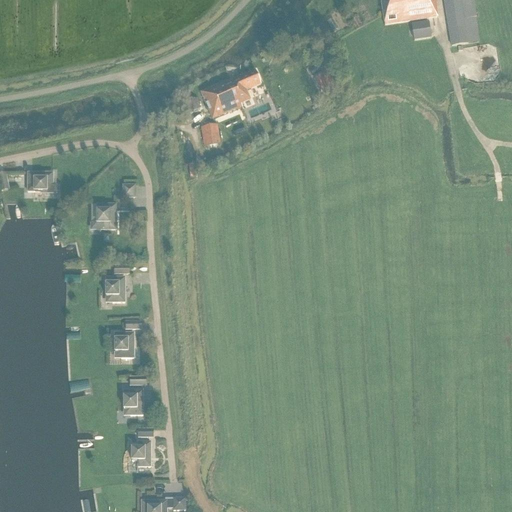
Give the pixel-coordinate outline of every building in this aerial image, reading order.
[(434,0),(379,0),(384,26),(438,18),(434,0)] [(460,0),(443,0),(451,47),(467,44),(460,0)] [(328,21),(333,31),(339,28),(335,18),(328,21)] [(414,42),(431,39),(428,23),(411,25),(414,42)] [(231,81),(201,94),(212,120),(242,108),(240,104),(249,100),(246,92),(261,86),(255,72),(231,82),(231,81)] [(200,99),(184,99),(184,114),(200,114),(200,99)] [(287,108),(290,114),(300,110),(297,104),(287,108)] [(204,148),(221,145),(217,125),(200,128),(204,148)] [(0,192),(0,193),(9,191),(6,174),(0,174),(0,192)] [(52,193),(52,187),(52,175),(27,175),(27,193),(52,193)] [(125,199),(136,199),(136,187),(125,188),(125,199)] [(91,231),(97,231),(115,231),(115,206),(97,206),(97,225),(91,225),(91,231)] [(114,276),(129,276),(129,267),(113,267),(114,276)] [(106,286),(106,298),(112,298),(112,304),(124,304),(124,280),(112,280),(112,286),(106,286)] [(125,331),(141,331),(141,323),(125,323),(125,331)] [(133,360),(133,335),(115,335),(115,354),(121,354),(121,360),(133,360)] [(129,387),(147,387),(147,379),(129,379),(129,387)] [(124,399),(124,411),(130,411),(130,417),(142,417),(142,392),(130,393),(130,399),(124,399)] [(153,431),(138,431),(138,439),(153,439),(153,431)] [(150,469),(150,444),(138,444),(138,450),(131,450),(131,463),(138,463),(138,469),(150,469)] [(166,503),(141,503),(141,511),(166,511),(166,510),(172,510),(172,500),(166,500),(166,503)] [(172,510),(172,511),(185,511),(186,500),(172,500),(172,510)]
